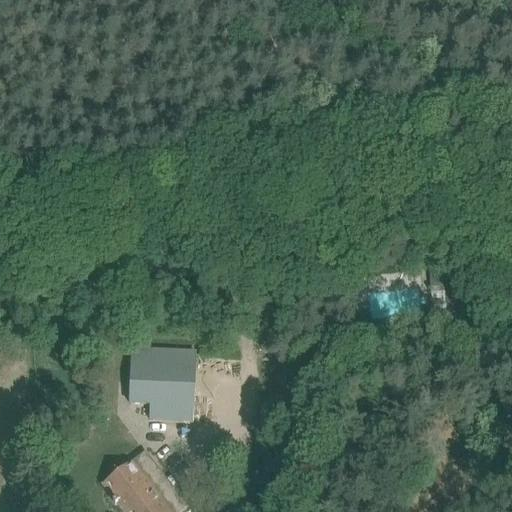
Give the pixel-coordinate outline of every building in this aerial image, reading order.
[(437,273),(430,273),(437,327),(467,323),(466,306),(474,305),(473,295),(479,295),(477,275),(462,276),(461,258),(435,261),(437,273)] [(425,317),(425,276),(372,276),(372,317),(425,317)] [(133,347),(130,403),(154,404),(153,420),(193,422),(196,354),(150,352),(150,348),(133,347)] [(364,401),(350,423),(378,442),(392,420),(364,401)] [(146,452),(102,486),(121,511),(190,511),(191,511),(146,452)]
